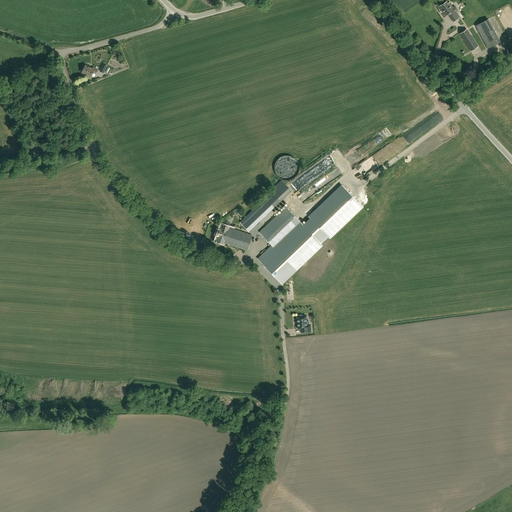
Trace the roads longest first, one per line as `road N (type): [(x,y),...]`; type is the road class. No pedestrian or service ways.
road 1 (unclassified): [(511,161),(377,0)]
road 2 (track): [(227,511),(273,440),(287,377),(283,337)]
road 3 (unclassified): [(59,55),(160,26),(171,9)]
